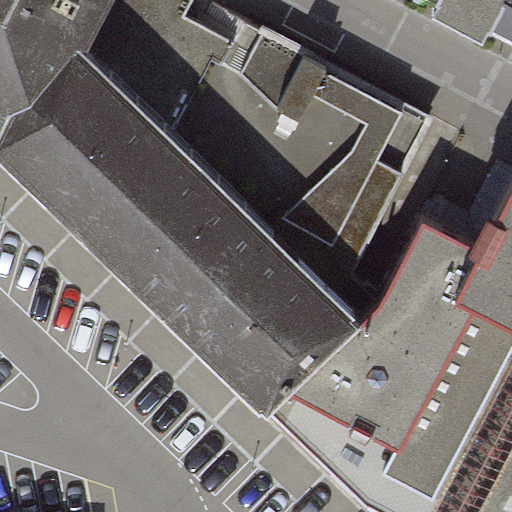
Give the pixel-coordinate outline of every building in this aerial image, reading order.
[(0,0),(0,110),(74,49),(98,0),(0,0)] [(204,0),(98,0),(74,49),(348,318),(403,220),(450,126),(204,0)] [(511,0),(458,0),(511,28),(511,0)] [(0,161),(256,418),(348,318),(74,49),(0,110),(0,161)] [(511,511),(511,169),(510,168),(466,256),(403,220),(348,318),(256,418),(330,487),(379,511),(511,511)]
